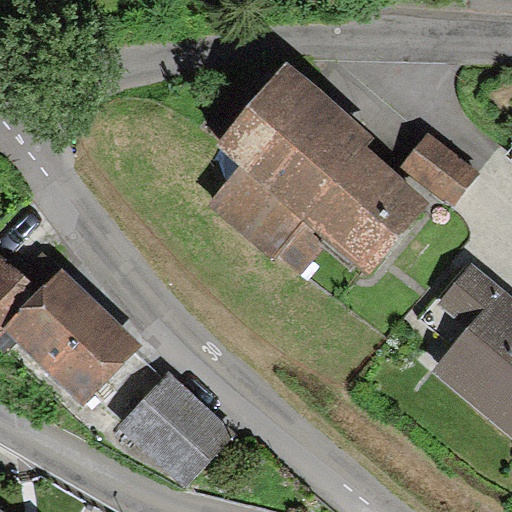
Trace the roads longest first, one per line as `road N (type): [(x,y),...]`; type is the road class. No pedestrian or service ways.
road 1 (residential): [(381,511),(282,432),(127,284),(0,115)]
road 2 (residential): [(0,100),(40,82),(185,55),(336,41),(511,47)]
road 3 (residential): [(173,511),(113,487),(0,415)]
